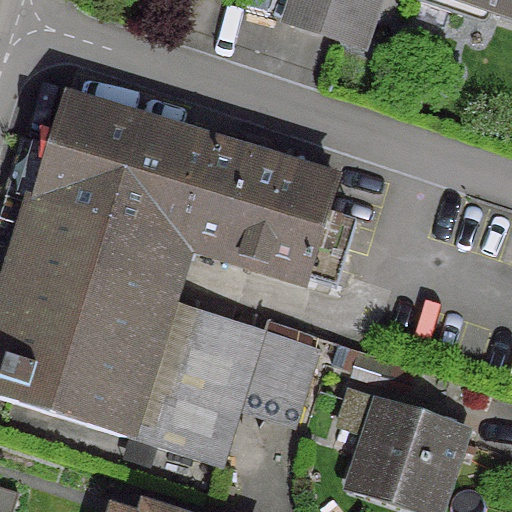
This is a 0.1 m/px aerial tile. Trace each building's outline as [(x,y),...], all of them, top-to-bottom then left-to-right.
[(387,0),(298,0),(287,39),(370,62),(387,0)] [(456,19),(460,6),(511,23),(511,0),(407,0),(408,2),(410,4),(456,19)] [(342,183),(66,98),(31,211),(194,261),(307,296),(342,183)] [(178,309),(194,261),(31,211),(24,208),(0,287),(0,407),(113,440),(118,433),(281,482),(320,352),(178,309)] [(434,509),(459,433),(374,405),(348,481),(434,509)]
